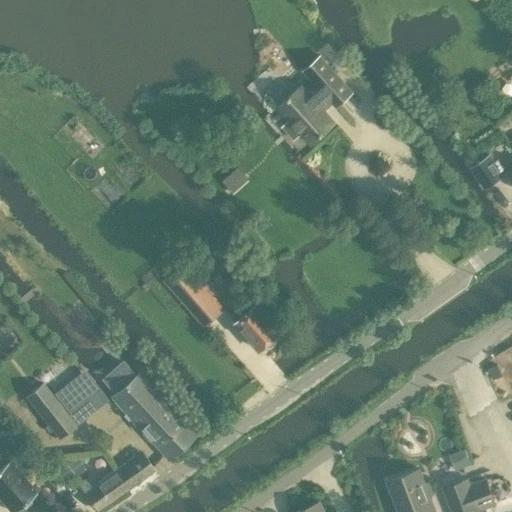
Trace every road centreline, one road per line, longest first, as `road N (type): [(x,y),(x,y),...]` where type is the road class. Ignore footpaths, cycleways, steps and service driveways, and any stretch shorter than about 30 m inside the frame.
road 1 (tertiary): [(511,239),(122,511)]
road 2 (unclassified): [(242,511),(511,322)]
